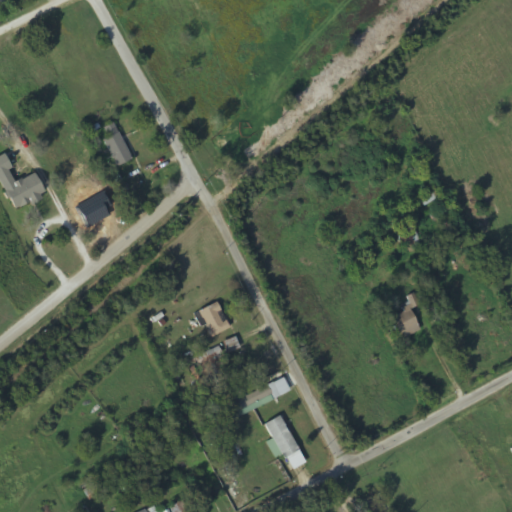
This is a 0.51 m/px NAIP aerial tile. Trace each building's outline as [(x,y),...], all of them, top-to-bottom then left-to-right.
[(105,137),(101,140),(115,167),(130,159),(112,124),(101,129),(105,137)] [(33,173),(15,182),(3,155),(0,156),(0,186),(11,211),(44,196),(33,173)] [(419,240),(409,223),(394,231),(404,249),(419,240)] [(228,330),(216,303),(193,314),(199,328),(204,326),(209,338),(228,330)] [(401,308),(402,314),(390,318),(395,339),(417,333),(410,306),(401,308)] [(236,412),(270,395),(266,386),(231,403),(236,412)] [(297,452),(278,416),(263,424),(281,459),(297,452)]
